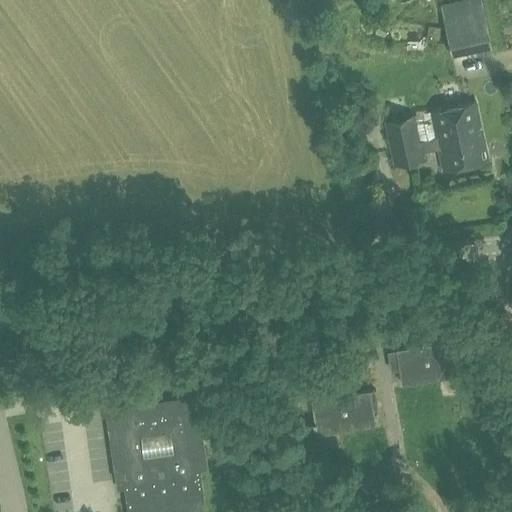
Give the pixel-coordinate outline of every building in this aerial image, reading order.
[(459,0),(442,4),(450,42),(490,34),(483,0),(459,0)] [(439,148),(444,170),(489,160),(476,101),(431,111),(437,137),(420,141),(415,115),(388,120),(398,163),(424,158),(422,151),(439,148)] [(399,363),(402,384),(460,375),(455,340),(397,349),(397,350),(388,351),(390,365),(399,363)] [(467,364),(471,389),(493,385),(489,360),(467,364)] [(139,378),(141,387),(168,384),(166,374),(139,378)] [(375,390),(370,390),(312,399),(317,433),(375,424),(372,404),(377,403),(375,390)] [(123,480),(127,511),(186,511),(206,509),(200,469),(207,468),(197,395),(105,408),(116,481),(123,480)] [(58,461),(59,477),(77,476),(76,460),(58,461)]
